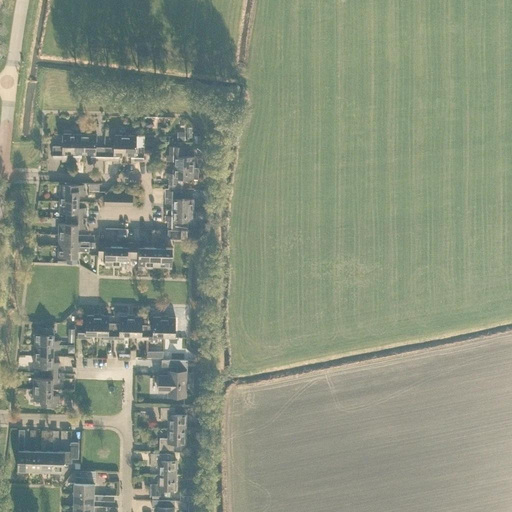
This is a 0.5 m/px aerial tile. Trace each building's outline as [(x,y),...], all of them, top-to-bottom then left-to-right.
[(67,153),(72,153),(73,134),(62,134),(62,146),(52,146),(52,159),(61,159),(61,162),(67,162),(67,153)] [(84,134),(73,134),(72,153),(72,162),(77,162),(78,153),(84,153),(84,134)] [(84,134),(84,153),(90,153),(90,162),(95,162),(95,159),(104,159),(104,147),(95,147),(96,135),(84,134)] [(118,154),(124,154),(125,135),(113,135),(113,147),(104,147),(104,159),(113,160),(113,163),(118,163),(118,154)] [(136,136),(125,135),(124,154),(130,154),(130,163),(135,163),(136,160),(143,160),(143,148),(136,147),(136,136)] [(174,161),(174,167),(194,168),(194,156),(184,156),(184,147),(182,147),(182,142),(176,142),(176,147),(169,147),(169,156),(166,156),(166,161),(174,161)] [(198,168),(194,168),(174,167),(174,173),(166,173),(166,178),(169,178),(168,184),(170,184),(170,188),(180,188),(181,185),(181,179),(193,179),(198,179),(198,168)] [(59,184),(59,190),(59,201),(78,202),(78,196),(85,196),(85,191),(83,191),(83,185),(59,184)] [(173,203),(173,210),(193,210),(193,199),(181,199),(181,191),(180,191),(180,188),(170,188),(170,191),(168,191),(168,198),(165,198),(165,203),(173,203)] [(78,208),(78,202),(59,201),(59,213),(66,213),(65,218),(71,218),(82,219),(82,214),(84,214),(84,208),(78,208)] [(192,221),(193,210),(173,210),(173,216),(165,215),(165,221),(168,221),(168,227),(168,230),(180,230),(187,230),(188,221),(192,221)] [(82,219),(71,218),(65,218),(65,223),(58,223),(58,234),(78,235),(78,229),(84,229),(84,224),(82,224),(82,219)] [(180,230),(168,230),(167,230),(167,239),(180,239),(180,230)] [(77,241),(78,235),(58,234),(58,246),(89,247),(89,242),(84,241),(77,241)] [(112,265),(112,267),(115,267),(116,246),(110,246),(110,240),(105,239),(105,242),(98,242),(98,257),(105,257),(104,265),(112,265)] [(116,246),(115,267),(119,267),(119,265),(127,266),(127,258),(132,258),(132,242),(128,242),(128,240),(123,240),(123,246),(116,246)] [(146,266),(146,268),(149,268),(149,247),(143,247),(144,240),(138,240),(138,243),(132,242),(132,258),(138,258),(138,266),(146,266)] [(149,247),(149,268),(153,268),(153,266),(160,266),(160,241),(156,241),(156,247),(149,247)] [(167,267),(167,268),(171,269),(172,248),(166,248),(166,241),(160,241),(160,266),(167,267)] [(88,251),(89,247),(58,246),(57,257),(67,257),(67,263),(77,263),(77,251),(88,251)] [(85,338),(85,341),(90,341),(90,334),(96,334),(97,314),(94,314),(93,316),(87,315),(86,315),(86,324),(77,324),(77,338),(85,338)] [(101,314),(97,314),(96,334),(103,335),(103,342),(107,342),(108,339),(113,339),(113,329),(113,328),(108,328),(108,316),(101,316),(101,314)] [(113,329),(113,339),(118,340),(118,342),(123,342),(124,335),(130,336),(130,315),(127,315),(127,317),(119,316),(119,324),(113,323),(113,328),(113,329)] [(143,343),(143,339),(146,339),(147,325),(141,325),(142,317),(134,316),(134,315),(130,315),(130,336),(136,336),(136,342),(143,343)] [(147,325),(146,339),(150,339),(150,343),(157,343),(157,336),(163,336),(164,316),(160,316),(160,317),(153,317),(152,325),(147,325)] [(168,316),(164,316),(163,336),(170,336),(169,343),(177,343),(177,337),(175,337),(175,317),(167,317),(168,316)] [(34,333),(34,345),(60,345),(60,340),(53,340),(54,327),(37,327),(37,333),(34,333)] [(59,350),(60,345),(34,345),(34,356),(53,356),(53,350),(59,350)] [(53,362),(53,356),(34,356),(33,367),(46,367),(46,373),(57,373),(57,368),(59,368),(59,362),(53,362)] [(185,360),(179,360),(173,360),(161,359),(161,366),(176,367),(176,372),(169,372),(169,375),(158,375),(158,392),(167,392),(167,397),(186,397),(187,373),(187,360),(185,360)] [(57,373),(46,373),(45,378),(33,378),(33,389),(52,389),(52,390),(52,384),(59,384),(59,378),(57,378),(57,373)] [(52,396),(52,389),(33,389),(33,400),(41,400),(41,407),(56,407),(56,401),(59,401),(59,396),(52,396)] [(167,429),(185,429),(186,415),(182,415),(182,408),(176,408),(176,412),(179,412),(179,415),(174,414),(174,408),(160,407),(160,419),(168,419),(167,429)] [(173,443),(185,443),(185,429),(167,429),(167,438),(159,438),(159,450),(173,450),(173,443)] [(17,470),(29,471),(29,451),(23,450),(24,441),(18,441),(18,450),(17,470)] [(29,451),(29,471),(40,471),(41,451),(35,451),(35,441),(30,441),(29,451)] [(40,471),(52,471),(52,451),(46,451),(46,441),(41,441),(41,445),(41,451),(40,471)] [(52,471),(63,472),(64,462),(71,462),(71,458),(78,458),(78,442),(70,442),(70,452),(58,451),(58,442),(52,442),(52,451),(52,471)] [(158,474),(176,475),(176,461),(170,461),(170,454),(150,453),(150,465),(158,465),(158,474)] [(170,489),(175,489),(176,475),(158,474),(157,484),(150,483),(150,495),(152,495),(152,498),(159,498),(159,496),(170,496),(170,489)] [(95,484),(95,478),(74,477),(73,496),(93,496),(94,484),(95,484)] [(73,496),(73,507),(93,507),(93,501),(103,502),(103,496),(93,496),(73,496)] [(156,511),(173,511),(174,507),(174,500),(151,500),(151,507),(156,507),(156,511)]
